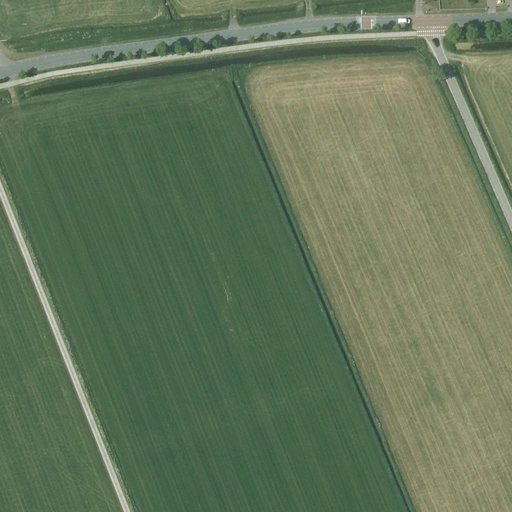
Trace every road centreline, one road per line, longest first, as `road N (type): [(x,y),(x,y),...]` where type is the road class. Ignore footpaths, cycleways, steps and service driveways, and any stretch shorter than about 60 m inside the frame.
road 1 (tertiary): [(0,72),(280,28),(429,21)]
road 2 (unclassified): [(511,220),(429,21)]
